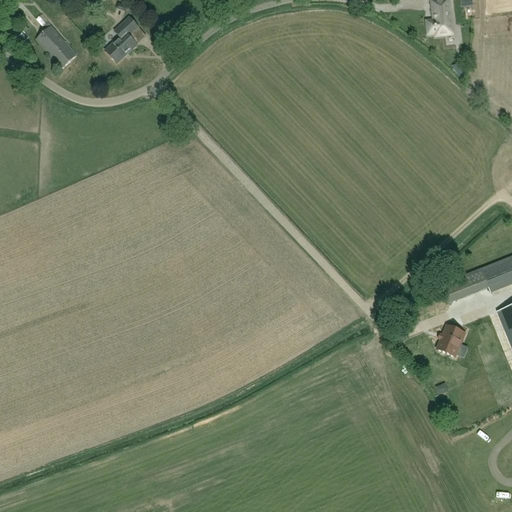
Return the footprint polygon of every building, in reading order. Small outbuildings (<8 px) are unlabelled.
[(435,21),(426,22),(428,36),(437,35),(440,37),(444,36),(446,34),(452,33),(451,26),(450,26),(449,18),(450,17),(448,0),(431,2),(433,15),(434,15),(435,21)] [(117,64),(125,57),(137,46),(129,37),(139,28),(130,19),(115,32),(120,38),(105,52),(117,64)] [(61,70),(77,56),(67,45),(51,27),(35,41),(61,70)] [(491,294),(511,286),(511,257),(481,269),(489,288),(491,294)] [(489,288),(481,270),(441,286),(448,305),(489,288)] [(511,306),(497,313),(511,349),(511,306)] [(456,355),(460,346),(465,334),(447,327),(443,337),(441,341),(437,351),(455,358),(456,355)] [(460,380),(468,401),(511,384),(511,381),(505,364),(460,380)]
